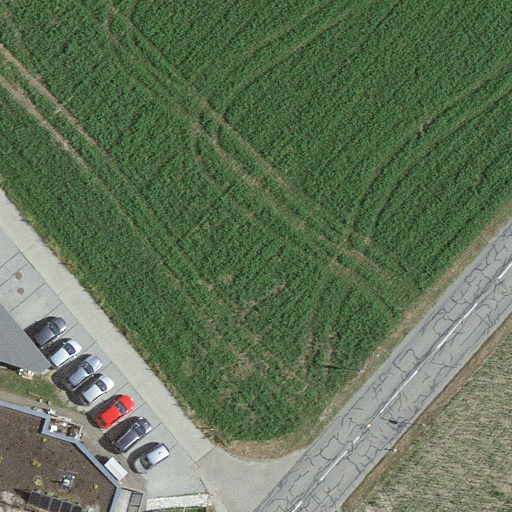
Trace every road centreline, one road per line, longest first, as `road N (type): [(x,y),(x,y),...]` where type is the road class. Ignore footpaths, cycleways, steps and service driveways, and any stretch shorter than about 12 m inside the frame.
road 1 (track): [(0,207),(251,511)]
road 2 (tertiary): [(291,511),(511,262)]
